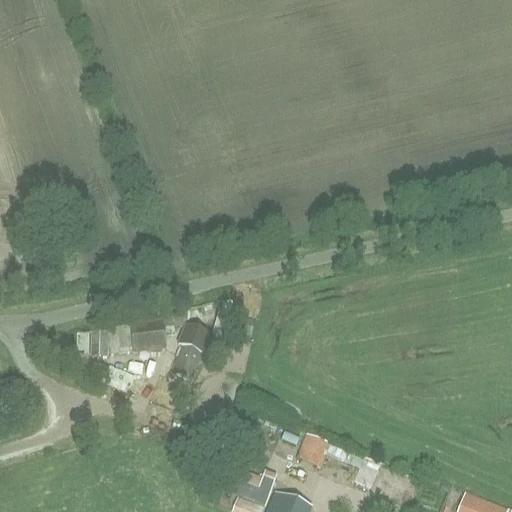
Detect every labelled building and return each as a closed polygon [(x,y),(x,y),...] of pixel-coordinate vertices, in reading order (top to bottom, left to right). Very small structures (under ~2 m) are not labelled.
[(236,326),(235,343),(255,344),(256,327),(236,326)] [(111,357),(165,351),(162,327),(130,331),(130,328),(108,330),(109,335),(77,335),(76,354),(90,355),(90,359),(108,359),(109,335),(111,357)] [(204,358),(211,339),(185,329),(178,348),(182,349),(170,378),(189,386),(200,357),(204,358)] [(137,387),(148,390),(153,375),(142,372),(137,387)] [(300,463),(325,470),(332,445),(308,438),(300,463)] [(358,489),(376,494),(384,468),(366,462),(358,489)] [(307,511),(309,510),(274,496),(267,511),(307,511)] [(262,511),(263,510),(238,499),(232,511),(262,511)] [(500,511),(468,499),(462,511),(500,511)]
